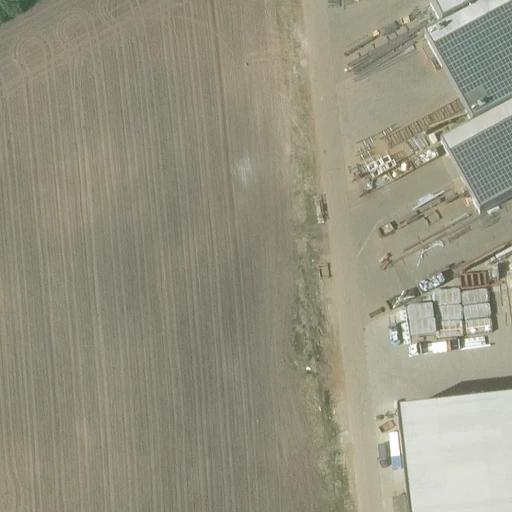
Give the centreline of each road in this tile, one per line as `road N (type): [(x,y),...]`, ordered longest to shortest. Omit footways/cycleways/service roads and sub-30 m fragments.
road 1 (unclassified): [(369,511),(312,0)]
road 2 (unknown): [(337,227),(447,172)]
